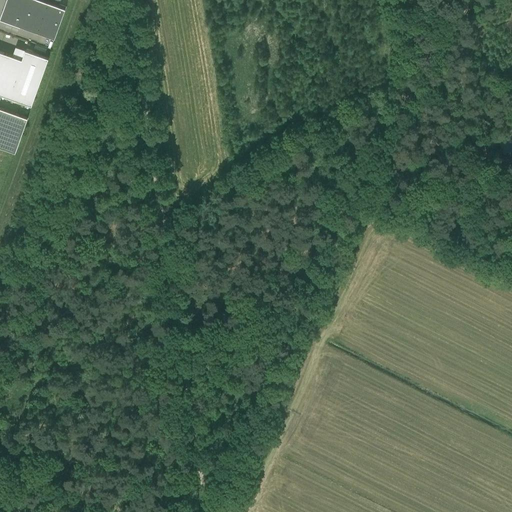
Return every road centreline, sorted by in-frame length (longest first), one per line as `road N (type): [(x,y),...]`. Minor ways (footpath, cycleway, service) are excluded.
road 1 (track): [(209,511),(126,0)]
road 2 (track): [(217,511),(418,74)]
road 3 (track): [(54,321),(104,244),(108,146),(99,116)]
